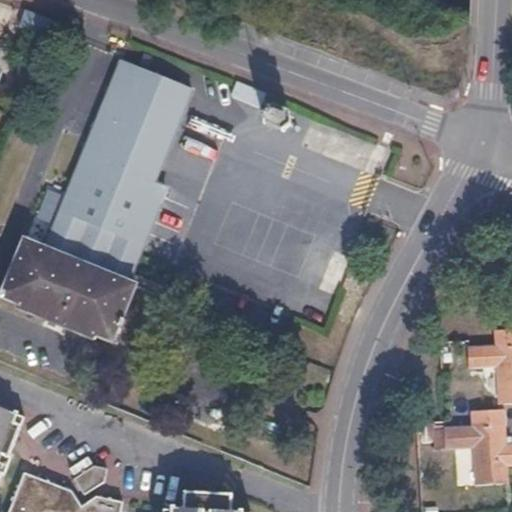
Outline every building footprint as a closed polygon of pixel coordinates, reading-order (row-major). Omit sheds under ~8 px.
[(133,282),(125,279),(140,244),(164,185),(150,179),(189,87),(123,59),(44,245),(23,236),(0,291),(0,293),(44,312),(42,317),(63,325),(65,321),(109,340),(133,282)] [(464,367),(491,365),(494,402),(511,400),(511,326),(489,328),(490,343),(462,344),(464,367)] [(0,498),(10,471),(12,472),(19,452),(17,451),(31,414),(0,402),(0,498)] [(440,448),(468,447),(470,485),(502,483),(501,466),(501,460),(511,459),(510,445),(500,446),(499,409),(467,410),(467,427),(439,428),(440,448)] [(501,466),(511,464),(511,445),(510,445),(511,459),(501,460),(501,466)] [(97,462),(79,475),(90,493),(108,480),(112,466),(97,462)] [(12,511),(122,511),(125,498),(99,494),(85,503),(75,487),(30,468),(12,511)] [(256,511),(237,509),(238,490),(190,487),(189,507),(179,506),(168,505),(167,511),(256,511)]
